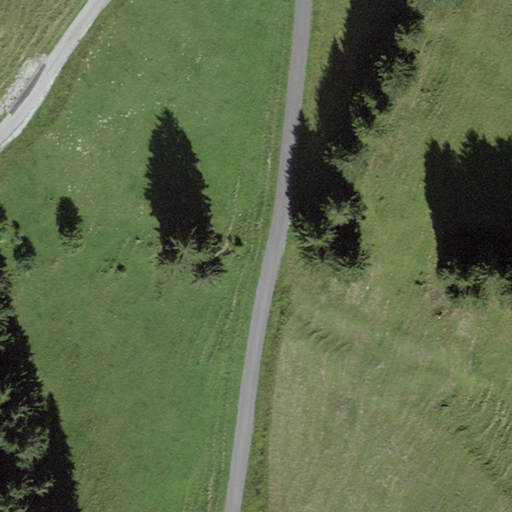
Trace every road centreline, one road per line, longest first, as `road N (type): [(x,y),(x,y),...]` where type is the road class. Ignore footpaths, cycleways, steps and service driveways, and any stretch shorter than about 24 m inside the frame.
road 1 (track): [(233,511),(283,204),(304,0)]
road 2 (track): [(100,0),(0,134)]
